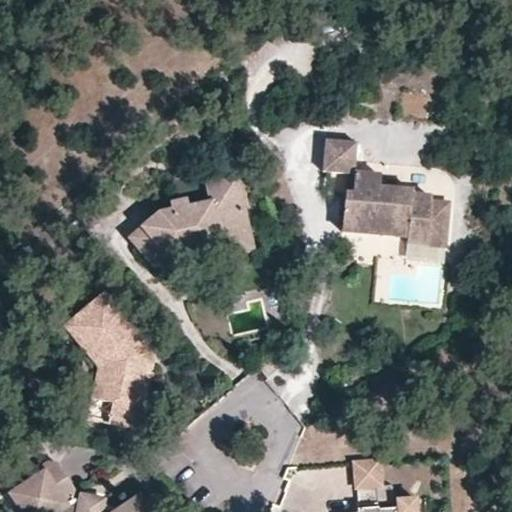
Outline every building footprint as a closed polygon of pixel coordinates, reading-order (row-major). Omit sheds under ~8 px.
[(401,244),(444,247),(447,204),(430,202),(431,198),(411,196),(412,191),(380,189),(381,176),(355,174),(358,144),(326,141),(323,171),(339,174),(347,174),(346,195),(338,194),(335,232),(401,236),(401,244)] [(347,174),(339,174),(338,194),(346,195),(347,174)] [(248,229),(235,176),(214,181),(218,196),(209,199),(210,202),(188,207),(187,200),(171,204),(174,218),(166,220),(161,213),(131,237),(154,264),(167,253),(172,250),(176,249),(174,242),(195,237),(198,248),(221,242),(219,236),(248,229)] [(252,245),(248,229),(219,236),(221,242),(198,248),(200,258),(216,255),(252,245)] [(198,248),(195,237),(174,242),(176,249),(172,250),(167,253),(169,255),(196,251),(198,248)] [(156,360),(134,335),(139,330),(106,290),(74,318),(112,363),(105,400),(114,402),(110,423),(142,429),(156,360)] [(105,400),(112,363),(74,318),(65,325),(99,367),(93,398),(105,400)] [(157,350),(139,330),(134,335),(156,360),(157,350)] [(360,485),(378,484),(384,484),(382,459),(356,459),(357,485),(360,485)] [(153,511),(143,496),(123,509),(106,505),(99,510),(85,510),(81,500),(75,500),(76,489),(60,463),(49,462),(40,467),(44,473),(19,490),(17,504),(22,511),(56,511),(58,511),(153,511)] [(378,484),(360,485),(361,503),(358,503),(358,511),(420,511),(417,511),(417,496),(399,497),(399,506),(380,506),(378,484)] [(99,510),(106,505),(106,499),(82,495),(81,500),(85,510),(99,510)]
